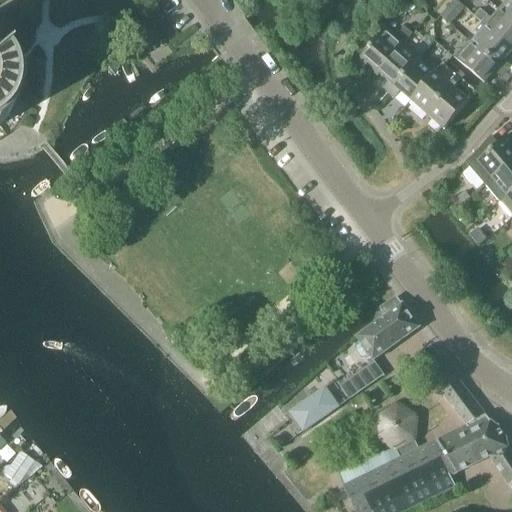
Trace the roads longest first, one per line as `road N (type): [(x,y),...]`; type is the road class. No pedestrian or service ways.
road 1 (residential): [(366,225),(201,0)]
road 2 (residential): [(511,393),(478,370),(366,225)]
road 3 (residential): [(366,225),(509,108)]
